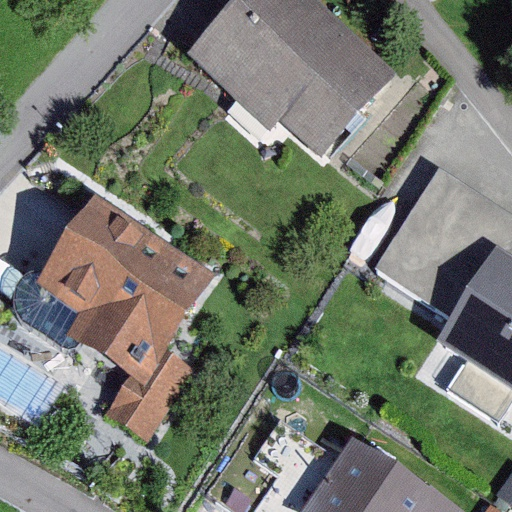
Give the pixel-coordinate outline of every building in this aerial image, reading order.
[(290,0),(236,0),(186,73),(318,165),(387,67),(290,0)] [(511,237),(511,229),(432,179),(363,287),(446,340),(511,237)] [(198,380),(177,369),(220,287),(97,223),(49,313),(86,332),(71,361),(133,394),(114,430),(159,453),(198,380)] [(511,277),(498,269),(429,371),(511,426),(511,277)] [(442,511),(344,455),(310,511),(442,511)]
